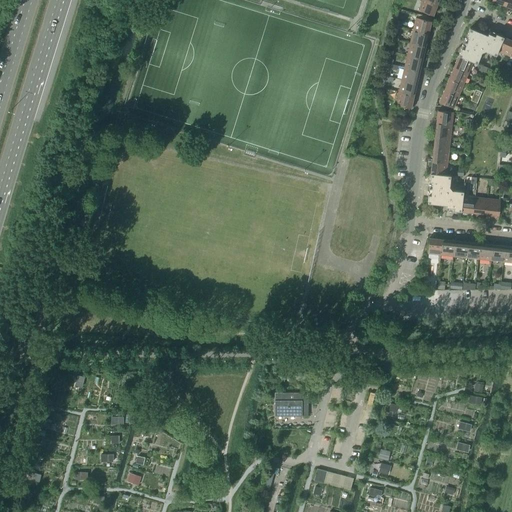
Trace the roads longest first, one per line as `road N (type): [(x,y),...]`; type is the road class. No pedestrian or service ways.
road 1 (residential): [(459,6),(424,103),(409,220)]
road 2 (primary): [(0,189),(57,0)]
